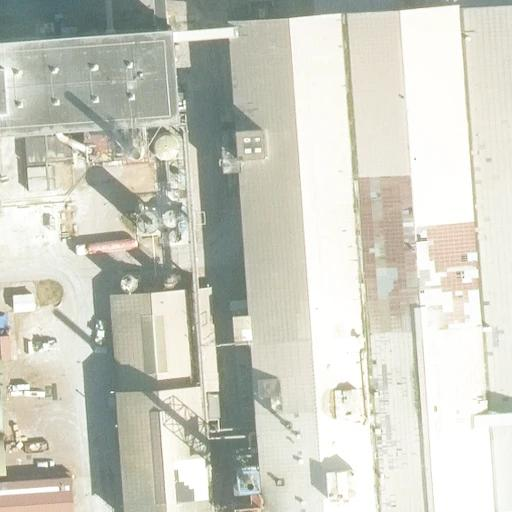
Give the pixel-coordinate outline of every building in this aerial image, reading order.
[(247,500),(247,511),(456,511),(511,508),(511,4),(232,23),(265,497),(247,500)] [(0,135),(177,124),(170,31),(0,42),(0,135)] [(33,187),(51,186),(50,164),(32,165),(33,187)] [(17,290),(17,308),(38,308),(38,290),(17,290)] [(206,511),(204,473),(221,471),(218,424),(200,425),(197,388),(216,387),(209,290),(111,297),(111,300),(113,300),(119,393),(118,393),(125,511),(206,511)] [(200,396),(202,418),(218,417),(216,395),(210,395),(210,392),(204,393),(204,395),(200,396)] [(0,481),(0,511),(72,511),(70,476),(0,481)]
